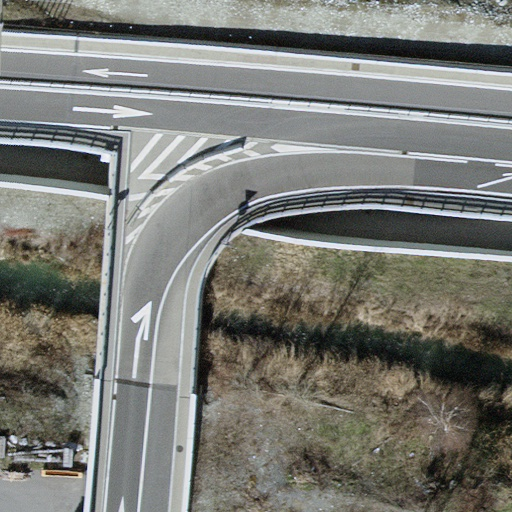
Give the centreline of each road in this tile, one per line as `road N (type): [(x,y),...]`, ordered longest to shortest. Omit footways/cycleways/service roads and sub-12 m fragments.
road 1 (motorway): [(135,511),(145,285),(164,229),(389,113)]
road 2 (track): [(102,0),(132,10),(511,35)]
road 3 (motorway): [(389,113),(0,88)]
road 4 (motorway): [(511,119),(389,113)]
